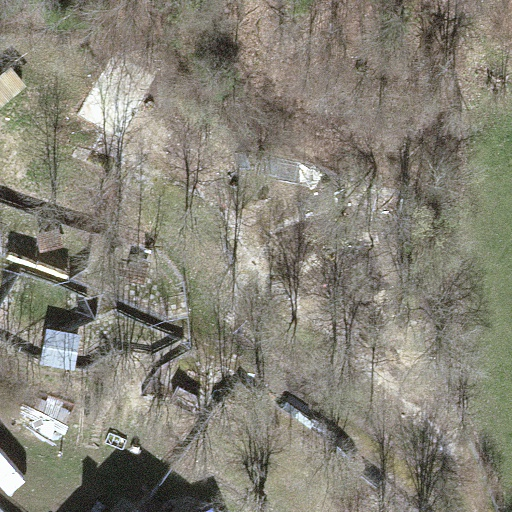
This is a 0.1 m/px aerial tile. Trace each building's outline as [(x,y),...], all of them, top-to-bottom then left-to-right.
[(9,68),(0,75),(0,107),(25,86),(9,68)] [(60,227),(38,233),(43,253),(66,247),(60,227)] [(148,263),(127,259),(122,282),(144,286),(148,263)] [(47,330),(40,362),(71,369),(78,337),(47,330)] [(0,451),(0,484),(11,498),(27,484),(0,451)]
